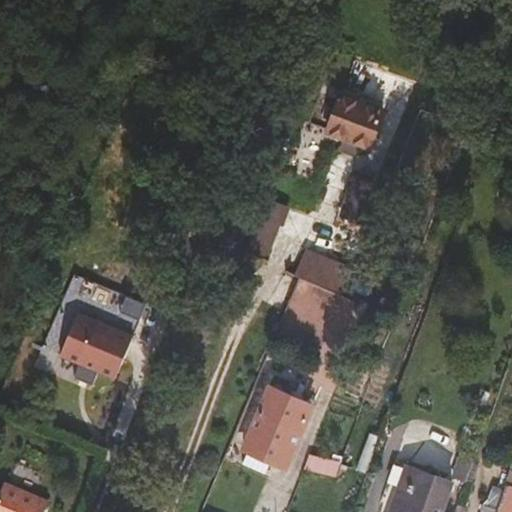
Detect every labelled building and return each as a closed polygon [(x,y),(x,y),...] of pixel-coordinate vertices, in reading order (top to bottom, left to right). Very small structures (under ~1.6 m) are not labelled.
[(370,148),(384,111),(342,95),(327,132),(370,148)] [(368,227),(381,185),(355,176),(341,217),(368,227)] [(266,261),(286,206),(265,198),(245,253),(266,261)] [(342,296),(352,272),(305,252),(294,276),(299,278),(342,296)] [(129,296),(83,277),(71,304),(118,323),(129,296)] [(132,340),(77,317),(60,358),(115,382),(132,340)] [(287,467),(312,407),(270,388),(244,448),(287,467)] [(460,454),(451,477),(464,482),(473,459),(460,454)] [(443,511),(454,482),(406,465),(389,511),(443,511)] [(511,511),(511,486),(507,484),(497,511),(511,511)] [(44,511),(48,503),(4,485),(0,494),(0,511),(44,511)] [(496,509),(503,489),(493,485),(487,505),(496,509)]
